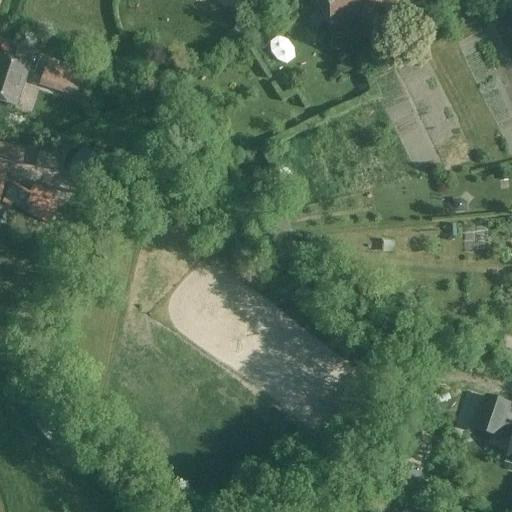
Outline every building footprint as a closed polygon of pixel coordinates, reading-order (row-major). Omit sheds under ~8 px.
[(405,0),(316,0),(336,31),(361,16),(370,30),(383,22),(376,13),(383,8),(386,12),(405,0)] [(29,72),(35,74),(41,56),(18,49),(14,60),(0,55),(0,101),(17,108),(29,72)] [(41,86),(76,98),(83,74),(48,63),(41,86)] [(86,148),(69,167),(85,181),(102,161),(86,148)] [(0,203),(10,163),(0,160),(0,203)] [(509,182),(507,170),(498,171),(500,183),(509,182)] [(12,204),(37,219),(52,195),(35,185),(30,193),(14,184),(2,203),(10,207),(12,204)] [(462,200),(453,201),(455,214),(468,213),(468,205),(462,200)] [(511,427),(505,425),(511,406),(488,397),(476,430),(500,438),(502,433),(511,436),(511,446),(506,463),(511,465),(511,427)] [(42,412),(32,420),(47,440),(48,440),(57,433),(42,412)]
